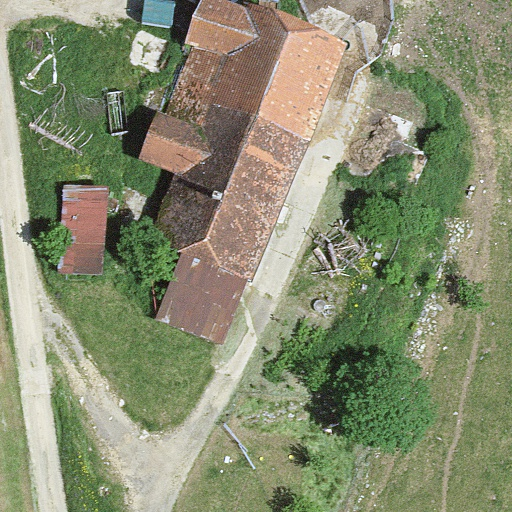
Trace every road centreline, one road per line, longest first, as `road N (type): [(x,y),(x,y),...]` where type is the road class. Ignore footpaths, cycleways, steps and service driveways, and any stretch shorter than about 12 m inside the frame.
road 1 (track): [(171,500),(16,318)]
road 2 (track): [(168,511),(272,330)]
road 3 (track): [(59,511),(16,318)]
road 4 (track): [(16,318),(0,166)]
